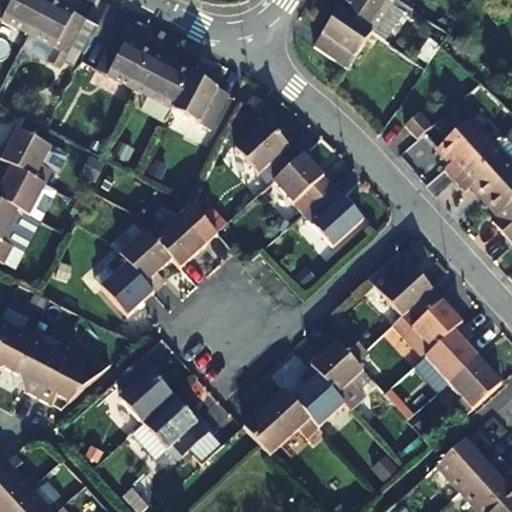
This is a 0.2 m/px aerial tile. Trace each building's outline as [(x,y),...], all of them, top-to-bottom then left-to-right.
[(0,0),(0,17),(31,34),(49,0),(0,0)] [(51,0),(49,0),(31,34),(67,54),(86,18),(51,0)] [(392,0),(345,0),(339,9),(371,31),(392,0)] [(371,31),(339,9),(314,45),(346,69),(371,31)] [(136,91),(155,56),(118,36),(100,71),(136,91)] [(155,56),(136,91),(150,99),(143,111),(168,124),(174,112),(193,77),(155,56)] [(193,77),(174,112),(212,132),(231,97),(193,77)] [(420,142),(433,129),(421,116),(407,128),(420,142)] [(308,153),(297,141),(292,145),(283,135),(269,120),(240,148),(264,173),(271,167),(281,178),(308,153)] [(458,181),(497,146),(474,120),(440,149),(454,164),(448,169),(458,181)] [(292,145),(297,141),(287,130),(283,135),(292,145)] [(2,165),(46,188),(53,174),(45,169),(52,151),(18,134),(2,165)] [(511,143),(506,137),(497,146),(511,162),(511,143)] [(511,162),(497,146),(458,181),(469,193),(475,187),(488,202),(511,180),(511,162)] [(281,178),(279,181),(297,200),(305,193),(316,204),(338,185),(308,153),(281,178)] [(46,188),(2,165),(0,168),(0,182),(3,185),(0,192),(0,204),(30,220),(46,188)] [(511,180),(488,202),(501,217),(496,222),(505,234),(511,227),(511,180)] [(367,216),(338,185),(316,204),(309,212),(337,244),(367,216)] [(30,220),(41,225),(57,193),(46,188),(30,220)] [(0,204),(0,264),(6,267),(14,251),(5,246),(14,229),(23,234),(30,220),(0,204)] [(166,231),(180,218),(162,207),(154,215),(158,223),(166,231)] [(191,208),(180,218),(166,231),(158,223),(146,234),(172,262),(180,271),(217,236),(191,208)] [(120,258),(154,295),(166,284),(158,275),(172,262),(146,234),(120,258)] [(402,313),(433,284),(400,249),(369,277),(402,313)] [(154,295),(120,258),(110,268),(117,276),(104,289),(129,317),(154,295)] [(402,313),(394,321),(403,331),(412,324),(433,347),(464,318),(433,284),(402,313)] [(464,318),(433,347),(426,354),(451,380),(479,354),(466,339),(475,330),(464,318)] [(87,386),(112,365),(99,358),(94,367),(63,351),(39,339),(43,330),(36,326),(27,321),(21,330),(0,319),(0,368),(3,368),(12,372),(21,377),(24,390),(38,398),(51,405),(56,395),(69,402),(84,389),(87,386)] [(369,349),(351,329),(338,340),(357,361),(368,351),(369,349)] [(373,378),(357,361),(338,340),(312,364),(346,402),(350,407),(366,393),(362,388),(373,378)] [(479,354),(451,380),(464,394),(456,403),(465,412),(502,378),(479,354)] [(154,372),(158,367),(148,356),(120,382),(129,393),(123,398),(147,424),(176,396),(162,381),(154,372)] [(346,402),(312,364),(301,374),(309,382),(292,397),(319,427),(346,402)] [(154,372),(162,381),(166,377),(158,367),(154,372)] [(292,397),(285,389),(245,424),(272,453),(300,427),(309,437),(319,427),(292,397)] [(215,430),(204,417),(199,422),(190,412),(176,396),(147,424),(169,449),(175,443),(187,456),(215,430)] [(199,422),(204,417),(194,407),(190,412),(199,422)] [(158,458),(169,449),(147,424),(136,433),(158,458)] [(465,495),(507,457),(495,444),(484,452),(478,444),(474,447),(469,443),(440,467),(465,495)] [(18,454),(0,470),(0,511),(66,511),(65,511),(60,505),(53,511),(36,491),(20,472),(26,465),(18,454)] [(480,511),(498,511),(511,500),(511,490),(511,489),(511,481),(507,476),(511,472),(511,462),(507,457),(465,495),(480,511)] [(511,511),(511,500),(498,511),(511,511)]
